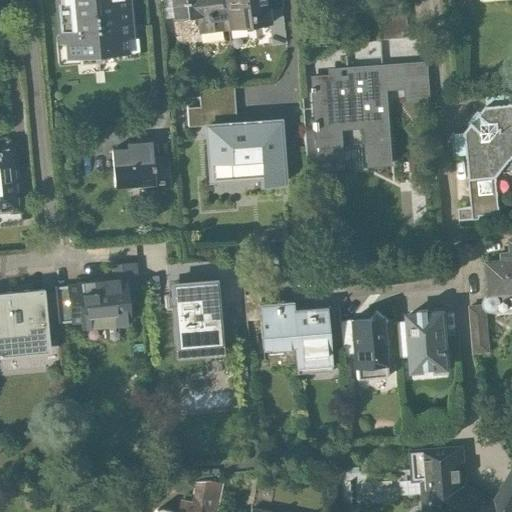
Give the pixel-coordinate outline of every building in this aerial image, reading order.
[(129,0),(57,0),(61,40),(67,40),(69,56),(129,50),(128,36),(132,35),(129,0)] [(162,20),(174,18),(171,0),(159,0),(160,4),(162,20)] [(211,24),(228,22),(225,0),(171,0),(174,18),(209,14),(211,24)] [(267,0),(225,0),(228,22),(228,29),(270,24),(268,10),(267,0)] [(372,0),(349,0),(350,4),(351,32),(374,31),(372,0)] [(407,33),(406,3),(379,5),(381,41),(402,40),(401,33),(407,33)] [(282,8),(268,10),(270,24),(272,45),(286,43),(282,8)] [(328,77),(310,79),(316,173),(344,171),(341,121),(366,120),(370,168),(393,166),(388,90),(404,89),(405,103),(429,101),(427,63),(327,70),(328,77)] [(188,128),(208,127),(237,125),(235,91),(203,93),(205,111),(187,112),(188,128)] [(511,106),(488,109),(469,135),(455,137),(456,158),(470,157),(475,210),(461,212),(462,223),(481,221),(481,218),(501,216),(498,179),(511,161),(511,106)] [(281,122),(237,125),(208,127),(210,163),(260,160),(261,179),(284,177),(281,122)] [(129,153),(114,154),(116,190),(170,187),(168,160),(152,161),(151,145),(129,146),(129,153)] [(13,149),(0,149),(0,212),(19,211),(13,149)] [(488,264),(491,299),(490,299),(487,301),(486,304),(485,307),(487,312),(489,314),(491,315),(492,316),(492,319),(511,316),(511,242),(510,243),(511,263),(488,264)] [(112,266),(114,281),(125,280),(126,291),(139,290),(136,264),(112,266)] [(77,285),(68,286),(71,322),(81,321),(82,328),(130,323),(126,291),(125,280),(114,281),(77,285)] [(217,280),(169,284),(175,360),(224,356),(217,280)] [(68,286),(55,287),(58,323),(71,322),(68,286)] [(58,323),(55,287),(47,288),(51,324),(58,323)] [(47,288),(0,291),(0,361),(54,357),(51,324),(47,288)] [(260,297),(244,298),(246,322),(262,321),(261,306),(260,297)] [(297,347),(294,312),(294,303),(261,306),(262,321),(264,350),(297,347)] [(471,309),(474,350),(489,349),(487,312),(485,307),(471,309)] [(327,309),(294,312),(297,347),(299,369),(332,366),(327,309)] [(351,320),(356,378),(390,376),(385,323),(388,321),(376,311),(370,319),(351,320)] [(443,312),(407,315),(413,371),(434,369),(434,364),(448,362),(443,312)] [(424,485),(425,511),(511,511),(511,473),(493,505),(466,490),(464,452),(412,456),(414,486),(424,485)] [(192,503),(182,501),(179,511),(166,511),(165,511),(163,510),(160,510),(158,511),(156,511),(216,511),(221,487),(196,482),(192,503)] [(271,511),(276,491),(239,485),(235,504),(256,508),(254,511),(271,511)]
